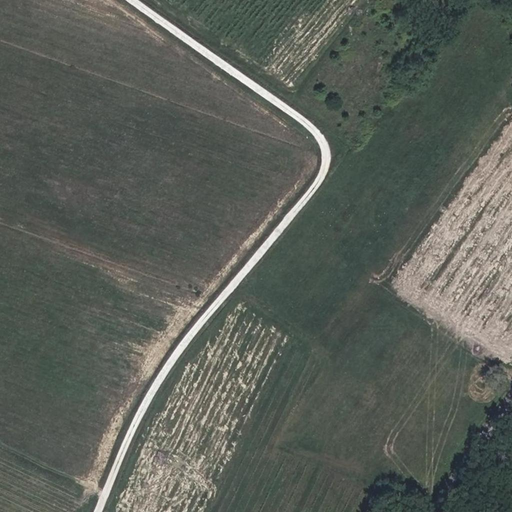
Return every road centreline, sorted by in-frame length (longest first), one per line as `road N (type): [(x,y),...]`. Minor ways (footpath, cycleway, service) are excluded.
road 1 (track): [(94,511),(136,413),(176,348),(320,177),(326,154),(318,134),(287,107),(131,0)]
road 2 (unclassified): [(511,397),(430,511)]
